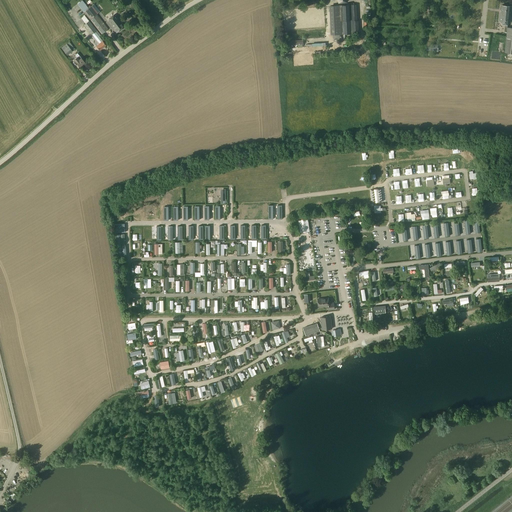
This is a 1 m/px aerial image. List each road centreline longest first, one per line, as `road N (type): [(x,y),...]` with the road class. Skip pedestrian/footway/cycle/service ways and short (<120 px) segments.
road 1 (unclassified): [(0,162),(115,59),(197,0)]
road 2 (unclassified): [(353,327),(378,333),(511,304)]
